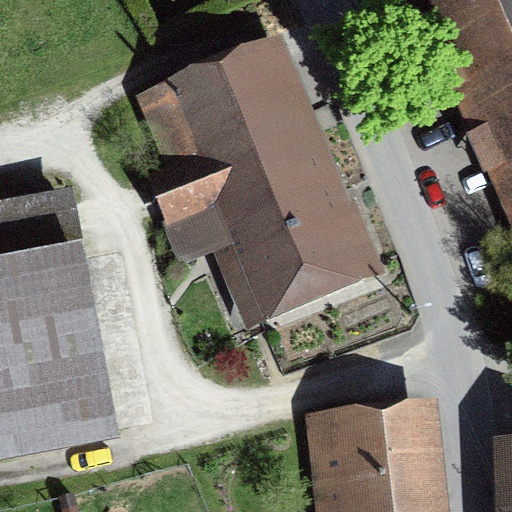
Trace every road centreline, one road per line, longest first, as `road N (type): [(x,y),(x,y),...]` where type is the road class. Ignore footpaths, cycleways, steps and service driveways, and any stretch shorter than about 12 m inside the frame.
road 1 (track): [(0,159),(55,148),(85,160),(120,222),(166,363),(201,401),(270,407),(462,377),(511,394)]
road 2 (tertiary): [(474,511),(462,377),(437,279),(320,0)]
